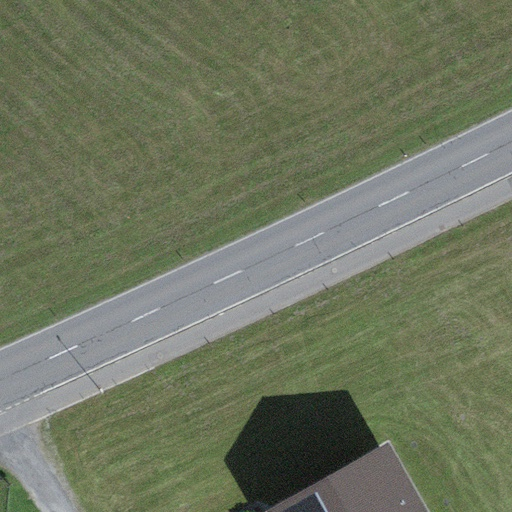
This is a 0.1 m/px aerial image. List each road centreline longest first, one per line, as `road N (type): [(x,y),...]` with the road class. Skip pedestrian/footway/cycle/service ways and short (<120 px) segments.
road 1 (secondary): [(511,124),(0,369)]
road 2 (unknown): [(0,372),(114,511)]
